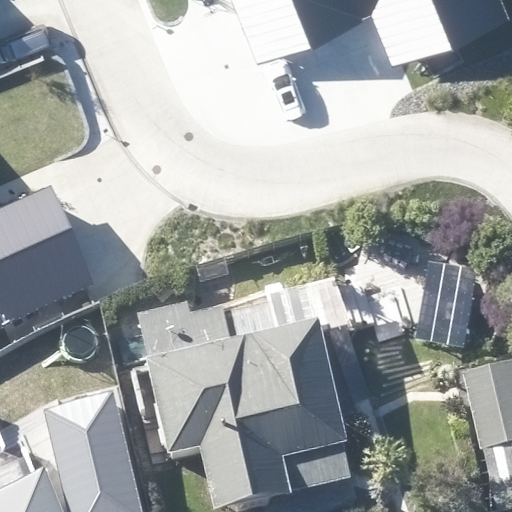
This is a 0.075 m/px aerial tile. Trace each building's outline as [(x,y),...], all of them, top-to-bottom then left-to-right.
[(0,219),(0,335),(102,293),(60,194),(0,219)] [(359,330),(358,324),(348,282),(199,318),(197,308),(149,319),(156,345),(182,457),(211,450),(225,511),(227,511),(243,508),(360,481),(351,447),(361,444),(335,335),(359,330)] [(115,358),(120,383),(149,378),(145,348),(115,352),(115,358)] [(495,511),(499,511),(511,509),(511,361),(468,370),(474,402),(495,511)] [(0,497),(0,511),(48,511),(37,483),(0,497)]
